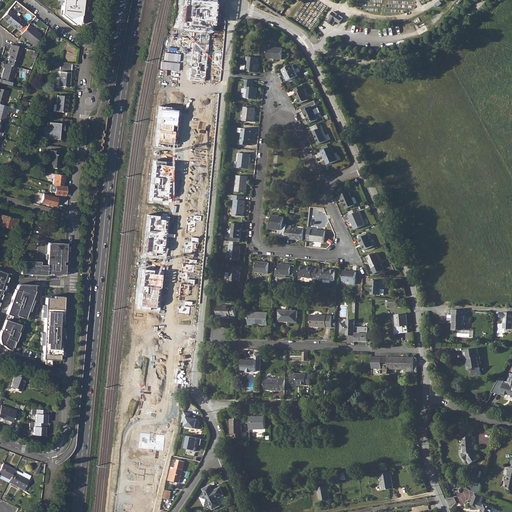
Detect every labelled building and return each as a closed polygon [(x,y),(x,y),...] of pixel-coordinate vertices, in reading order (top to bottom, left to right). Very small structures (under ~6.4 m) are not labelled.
[(62,0),(61,15),(74,25),(79,23),(82,0),(62,0)] [(214,1),(204,0),(181,0),(179,29),(210,33),(214,1)] [(12,12),(6,20),(15,27),(16,27),(19,29),(24,23),(21,20),(12,12)] [(331,18),(328,22),(332,24),(335,21),(339,23),(342,18),(334,12),(330,17),(331,18)] [(28,25),(20,35),(23,37),(24,36),(35,45),(36,43),(40,34),(28,25)] [(194,34),(189,79),(203,81),(209,36),(194,34)] [(22,47),(12,44),(11,45),(10,48),(11,48),(8,59),(18,61),(22,47)] [(268,47),(267,58),(282,59),(283,48),(268,47)] [(246,57),(246,61),(248,61),(247,72),(257,73),(259,58),(246,57)] [(16,66),(3,63),(2,67),(4,67),(0,79),(12,81),(16,66)] [(59,76),(58,85),(58,86),(68,87),(70,72),(71,72),(71,64),(60,63),(60,67),(59,76)] [(293,65),(284,70),(286,74),(285,75),(288,81),(298,76),(293,65)] [(253,80),(246,80),(245,87),(247,87),(247,89),(243,89),(242,97),(246,98),(246,99),(256,100),(258,88),(253,87),(253,80)] [(305,85),(294,89),(296,93),(295,94),(299,104),(309,99),(305,90),(307,89),(305,85)] [(53,105),(53,111),(66,112),(67,96),(57,95),(56,106),(53,105)] [(176,148),(180,109),(163,107),(160,146),(176,148)] [(244,107),(243,121),(254,122),(255,108),(244,107)] [(312,107),(302,111),(304,114),(305,114),(309,123),(318,120),(312,107)] [(49,127),(48,138),(58,139),(59,129),(63,130),(63,123),(50,122),(49,127)] [(318,130),(313,132),(312,133),(313,136),(314,135),(319,145),(327,141),(321,129),(323,128),(320,123),(316,125),(318,130)] [(243,129),(242,133),(241,140),(240,140),(240,144),(251,146),(251,142),(252,142),(253,130),(243,129)] [(329,146),(322,149),(323,151),(321,152),(323,158),(324,158),(328,165),(338,161),(332,147),(330,148),(329,146)] [(46,154),(46,162),(47,162),(47,167),(60,168),(60,163),(59,163),(60,151),(48,149),(48,154),(46,154)] [(239,153),(238,168),(249,169),(250,154),(239,153)] [(173,163),(157,161),(153,203),(169,205),(173,163)] [(64,174),(54,174),(48,172),(47,177),(48,178),(53,178),(53,185),(56,185),(63,186),(64,174)] [(237,176),(235,192),(247,193),(248,177),(237,176)] [(63,186),(56,185),(55,194),(65,195),(66,186),(63,186)] [(350,192),(340,196),(342,200),(343,200),(347,209),(355,205),(350,192)] [(57,197),(43,193),(40,202),(54,206),(57,197)] [(245,197),(233,195),(232,200),(234,200),(233,215),(244,217),(246,201),(244,201),(245,197)] [(359,212),(349,216),(355,230),(365,225),(359,212)] [(0,215),(0,223),(14,228),(16,219),(0,215)] [(169,217),(153,215),(148,258),(165,259),(169,217)] [(200,221),(201,216),(188,215),(187,231),(194,232),(195,221),(200,221)] [(271,215),(270,229),(282,231),(284,217),(280,217),(280,216),(271,215)] [(59,230),(66,230),(67,222),(60,221),(59,230)] [(233,223),(231,238),(240,239),(242,229),(243,229),(243,225),(233,223)] [(287,225),(286,237),(290,238),(290,239),(303,240),(304,230),(292,228),(292,225),(287,225)] [(308,228),(307,241),(324,242),(326,231),(313,230),(313,228),(308,228)] [(365,236),(364,234),(359,237),(360,239),(359,239),(364,250),(373,246),(368,235),(367,235),(365,236)] [(197,243),(198,238),(185,237),(184,253),(192,253),(192,243),(197,243)] [(24,261),(20,273),(64,276),(65,250),(63,250),(64,243),(48,242),(46,265),(30,264),(30,261),(24,261)] [(230,245),(228,260),(239,261),(241,246),(230,245)] [(373,268),(375,274),(384,270),(381,264),(382,264),(377,253),(368,257),(372,268),(373,268)] [(191,315),(196,260),(183,259),(177,314),(191,315)] [(256,262),(256,272),(268,273),(269,263),(256,262)] [(279,264),(278,274),(291,276),(291,265),(279,264)] [(312,277),(317,278),(318,269),(313,268),(300,266),(299,277),(312,278),(312,277)] [(228,268),(227,272),(226,272),(225,279),(226,280),(229,280),(229,281),(240,282),(241,269),(228,268)] [(162,271),(147,269),(143,311),(158,313),(162,271)] [(317,278),(317,281),(322,281),(322,279),(335,280),(336,270),(324,269),(324,270),(318,269),(317,278)] [(344,271),(343,281),(351,282),(351,284),(355,284),(356,272),(344,271)] [(372,280),(371,284),(372,284),(372,294),(385,296),(385,290),(381,289),(382,281),(372,280)] [(37,294),(38,288),(23,287),(20,288),(18,289),(17,291),(15,296),(9,314),(9,317),(8,321),(13,322),(14,320),(18,321),(19,319),(26,321),(28,314),(32,315),(36,303),(33,302),(33,301),(35,301),(38,296),(36,294),(37,294)] [(54,300),(54,301),(46,301),(46,309),(44,309),(44,320),(45,321),(45,336),(42,336),(42,349),(44,349),(44,359),(43,360),(43,366),(52,368),(52,370),(55,370),(55,365),(57,365),(57,366),(61,366),(61,359),(64,359),(66,300),(54,300)] [(218,305),(217,317),(231,317),(231,316),(236,316),(236,307),(231,307),(231,306),(218,305)] [(502,318),(505,318),(504,328),(511,328),(511,307),(511,312),(502,311),(502,318)] [(450,309),(450,314),(446,314),(446,320),(451,320),(451,321),(452,321),(452,324),(451,324),(450,330),(456,331),(456,329),(463,329),(463,323),(463,315),(464,310),(450,309)] [(278,310),(278,321),(285,321),(286,321),(288,321),(297,322),(297,317),(298,311),(278,310)] [(249,312),(248,323),(257,323),(257,322),(259,323),(259,325),(268,325),(268,313),(249,312)] [(407,314),(396,315),(397,326),(408,325),(407,314)] [(311,315),(311,326),(332,327),(332,316),(311,315)] [(355,320),(347,320),(347,323),(342,323),(341,324),(341,331),(342,332),(347,332),(349,332),(348,335),(355,335),(355,333),(355,327),(355,320)] [(24,329),(6,323),(5,329),(3,333),(1,333),(1,335),(0,338),(0,341),(0,342),(1,345),(2,348),(5,349),(8,352),(13,353),(16,345),(19,345),(20,342),(22,343),(24,338),(21,337),(22,335),(19,335),(20,334),(22,335),(24,329)] [(369,327),(355,327),(355,333),(356,333),(356,341),(368,341),(369,327)] [(476,349),(462,350),(463,359),(468,358),(468,362),(467,363),(465,366),(466,370),(471,370),(472,376),(480,375),(480,368),(478,368),(478,364),(480,363),(479,356),(477,356),(476,349)] [(242,370),(247,370),(253,371),(262,371),(262,354),(255,354),(255,356),(257,358),(257,360),(249,360),(243,359),(242,370)] [(417,372),(417,357),(388,357),(388,360),(385,360),(385,366),(388,367),(388,369),(408,369),(408,372),(417,372)] [(216,359),(212,394),(228,395),(231,360),(216,359)] [(12,382),(11,386),(15,388),(16,390),(21,392),(23,387),(22,385),(22,383),(23,383),(24,378),(23,378),(25,374),(15,371),(11,382),(12,382)] [(503,383),(501,393),(508,395),(508,394),(510,394),(510,397),(511,396),(511,373),(509,372),(507,381),(509,381),(508,384),(503,383)] [(307,385),(311,386),(311,375),(308,374),(298,374),(290,376),(292,382),(294,387),(298,385),(299,385),(299,386),(307,386),(307,385)] [(265,379),(265,390),(271,390),(271,391),(281,391),(286,391),(286,381),(282,380),(282,378),(278,378),(278,380),(265,379)] [(0,404),(0,417),(11,422),(16,411),(0,404)] [(33,434),(44,435),(45,427),(49,427),(49,423),(46,423),(47,415),(51,415),(51,410),(31,409),(31,414),(35,415),(35,422),(29,422),(29,427),(33,427),(33,434)] [(191,413),(184,412),(182,422),(185,423),(185,426),(198,429),(199,422),(198,419),(190,417),(191,413)] [(250,417),(250,431),(265,431),(265,417),(250,417)] [(230,419),(230,425),(232,425),(232,434),(233,434),(233,436),(238,436),(246,435),(245,433),(242,433),(241,419),(230,419)] [(151,433),(139,432),(137,448),(163,451),(164,436),(156,435),(155,441),(150,440),(151,433)] [(185,449),(196,451),(199,438),(187,436),(185,449)] [(463,453),(462,454),(466,461),(467,460),(470,465),(479,459),(474,451),(474,447),(473,447),(473,436),(463,436),(463,453)] [(151,494),(155,459),(138,457),(134,492),(151,494)] [(172,468),(169,481),(179,483),(185,461),(178,460),(176,469),(174,469),(172,468)] [(0,477),(8,482),(9,480),(13,472),(15,469),(3,463),(0,468),(0,477)] [(9,480),(8,482),(23,490),(28,480),(13,472),(9,480)] [(380,474),(383,490),(393,488),(390,472),(380,474)] [(346,473),(339,475),(340,482),(347,480),(346,473)] [(210,486),(203,489),(213,509),(220,506),(217,499),(224,495),(220,488),(213,491),(210,486)] [(328,486),(318,488),(320,501),(330,499),(328,486)] [(256,487),(247,489),(252,507),(257,506),(254,493),(258,492),(256,487)] [(478,509),(478,508),(483,510),(482,511),(493,511),(494,509),(481,504),(485,496),(476,493),(471,506),(478,509)]
